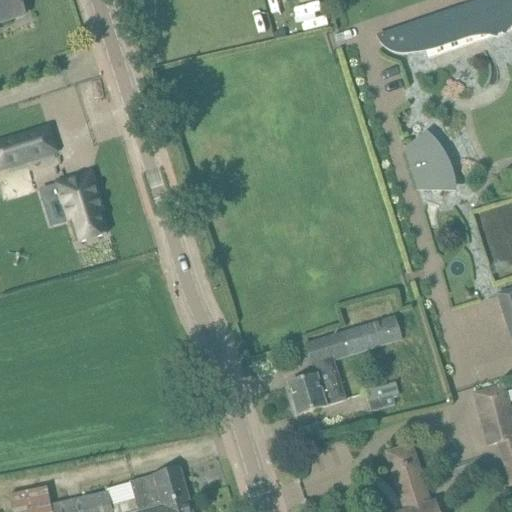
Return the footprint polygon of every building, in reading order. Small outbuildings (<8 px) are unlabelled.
[(0,0),(0,23),(24,16),(18,0),(0,0)] [(511,0),(488,0),(378,38),(381,45),(387,51),(394,55),(402,57),(410,56),(409,55),(426,49),(429,60),(495,37),(496,38),(503,36),(502,34),(511,31),(511,0)] [(49,130),(0,145),(0,173),(57,156),(49,130)] [(425,138),(405,152),(418,190),(442,191),(442,177),(439,163),(433,149),(425,138)] [(92,176),(56,187),(68,226),(71,225),(78,246),(107,237),(98,207),(101,206),(92,176)] [(511,333),(511,291),(497,296),(510,334),(511,333)] [(308,380),(289,386),(298,417),(317,411),(325,409),(346,403),(334,362),(374,350),(402,342),(402,340),(396,320),(367,329),(306,347),(312,368),(315,378),(308,380)] [(398,398),(395,384),(364,393),(371,412),(395,405),(393,400),(398,398)] [(511,419),(503,388),(474,396),(488,447),(498,444),(510,487),(511,486),(511,419)] [(429,507),(410,448),(388,456),(405,511),(435,511),(434,505),(429,507)] [(151,511),(162,511),(173,508),(172,503),(188,498),(180,470),(130,483),(134,499),(110,505),(107,492),(50,506),(46,488),(8,497),(11,511),(151,511)] [(191,511),(188,498),(172,503),(173,508),(162,511),(151,511),(191,511)]
